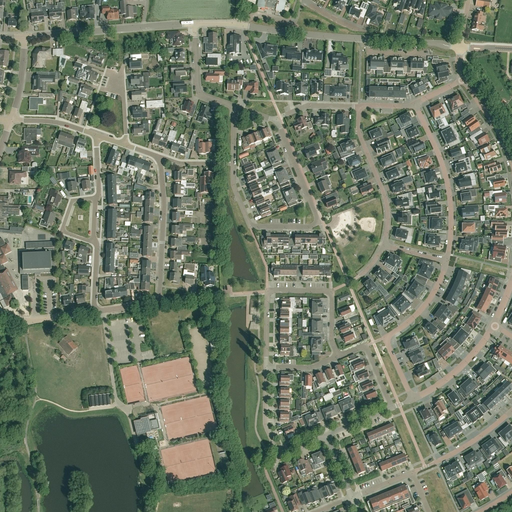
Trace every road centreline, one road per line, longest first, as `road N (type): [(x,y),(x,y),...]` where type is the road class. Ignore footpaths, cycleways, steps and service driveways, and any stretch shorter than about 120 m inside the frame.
road 1 (residential): [(233,106),(233,185),(249,226),(319,223)]
road 2 (residential): [(446,261),(430,298),(385,339),(411,399)]
road 3 (residential): [(414,103),(448,186),(446,261)]
road 4 (residential): [(319,223),(275,121),(233,106)]
road 5 (residential): [(158,302),(159,157)]
road 6 (residential): [(383,245),(386,202),(359,135),(358,107)]
road 7 (tertiary): [(369,39),(236,24)]
road 8 (residential): [(337,356),(331,291),(267,290)]
